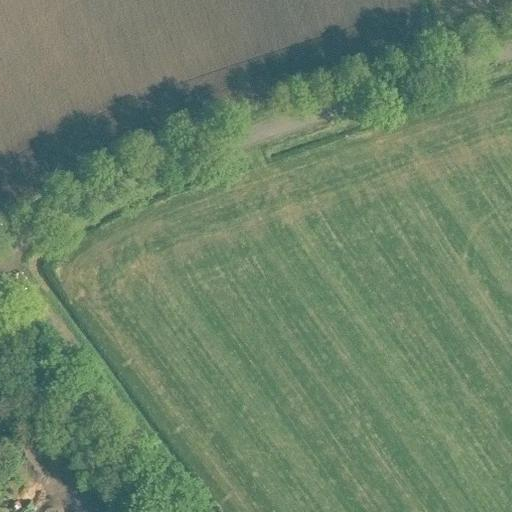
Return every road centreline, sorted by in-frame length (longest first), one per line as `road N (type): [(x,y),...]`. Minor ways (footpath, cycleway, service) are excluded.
road 1 (unclassified): [(0,253),(72,206),(149,171),(511,54)]
road 2 (track): [(3,251),(195,511)]
